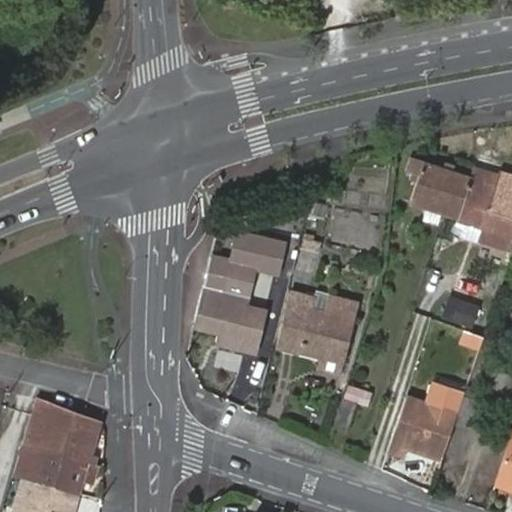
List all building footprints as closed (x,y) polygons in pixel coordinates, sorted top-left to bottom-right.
[(410,200),(455,215),(468,176),(423,161),(410,200)] [(510,253),(511,246),(511,174),(497,170),(494,177),(468,176),(455,215),(483,225),(477,242),(510,253)] [(339,212),(336,243),(377,247),(380,216),(339,212)] [(300,252),(296,276),(311,278),(314,254),(300,252)] [(208,278),(204,276),(201,285),(194,324),(221,331),(230,334),(227,344),(253,350),(263,310),(244,305),(252,276),(228,269),(223,287),(208,283),(208,278)] [(289,293),(275,343),(321,357),(320,362),(340,367),(358,301),(327,294),(327,295),(315,293),(314,299),(289,293)] [(449,297),(446,320),(477,325),(481,302),(449,297)] [(230,334),(221,331),(218,342),(227,344),(230,334)] [(341,399),(333,426),(346,430),(354,403),(359,404),(369,407),(372,393),(348,385),(344,400),(341,399)] [(467,393),(463,392),(456,414),(453,423),(469,428),(481,398),(476,396),(478,390),(469,387),(467,393)] [(456,414),(405,397),(389,447),(440,463),(453,423),(456,414)] [(86,462),(98,422),(47,402),(45,402),(32,448),(86,462)] [(511,435),(509,435),(494,482),(511,488),(511,435)] [(86,462),(32,448),(23,480),(77,493),(84,469),(86,462)] [(97,479),(101,466),(86,462),(82,475),(97,479)] [(71,511),(77,493),(23,480),(13,511),(15,511),(71,511)]
